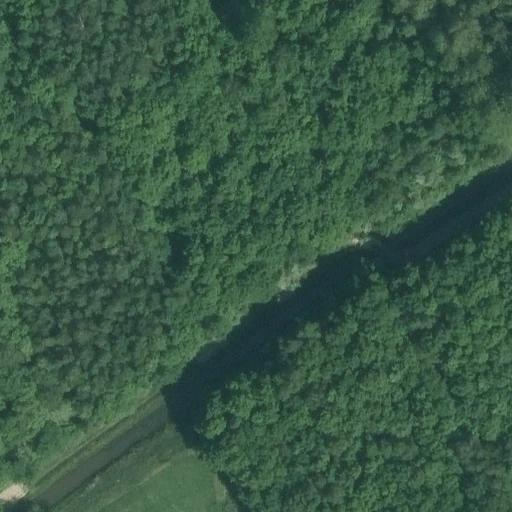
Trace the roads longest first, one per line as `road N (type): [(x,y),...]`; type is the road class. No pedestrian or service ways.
road 1 (track): [(360,223),(0,509)]
road 2 (track): [(511,186),(390,267),(232,16)]
road 3 (track): [(511,476),(382,274),(390,267)]
